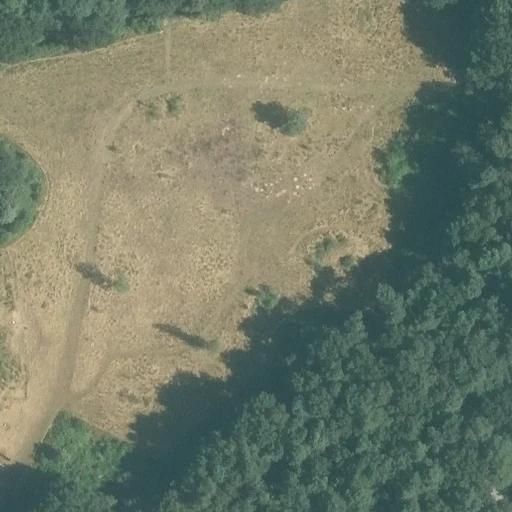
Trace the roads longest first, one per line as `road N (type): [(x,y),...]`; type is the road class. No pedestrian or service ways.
road 1 (track): [(383,85),(300,189),(238,296),(193,336),(146,353),(108,348),(82,320),(98,170),(115,119),(168,89)]
road 2 (track): [(168,89),(383,85),(511,98)]
